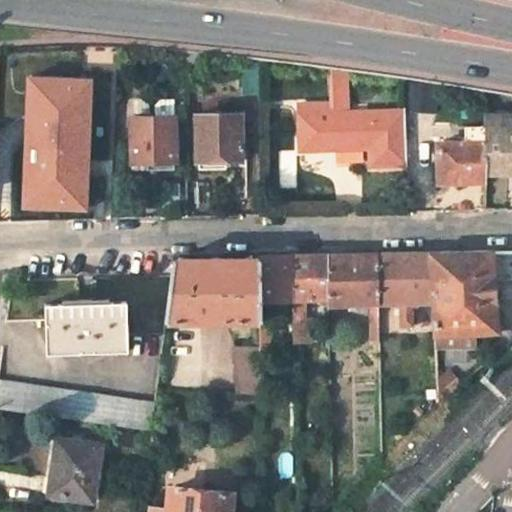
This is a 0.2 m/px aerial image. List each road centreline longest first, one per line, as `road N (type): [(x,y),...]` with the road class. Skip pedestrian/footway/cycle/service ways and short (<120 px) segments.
road 1 (primary): [(0,2),(511,68)]
road 2 (residential): [(0,244),(511,230)]
road 3 (unknown): [(0,201),(27,76),(112,81),(105,241)]
